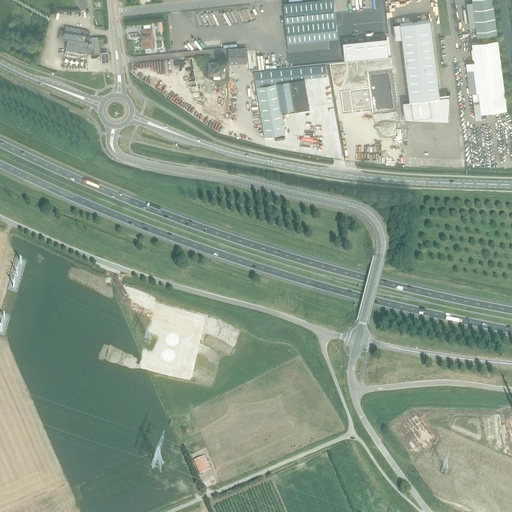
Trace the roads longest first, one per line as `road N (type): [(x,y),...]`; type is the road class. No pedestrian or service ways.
road 1 (motorway): [(0,162),(258,266),(511,330)]
road 2 (motorway): [(511,310),(255,246),(0,143)]
road 3 (tertiary): [(358,339),(381,247),(372,220),(351,207),(120,156),(114,126)]
road 4 (primary): [(511,185),(323,172),(235,154),(131,116)]
road 5 (unclassified): [(321,330),(113,266),(0,217)]
road 6 (unclassified): [(170,511),(351,434)]
road 7 (unclassified): [(511,390),(449,382),(352,389)]
road 8 (motorway): [(358,339),(511,363)]
road 9 (unclassified): [(426,511),(361,418),(352,389)]
